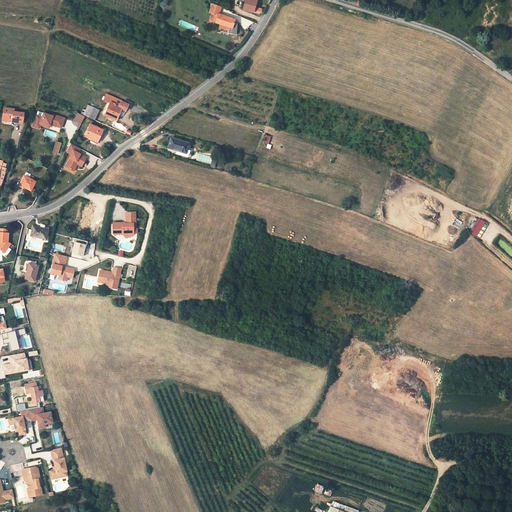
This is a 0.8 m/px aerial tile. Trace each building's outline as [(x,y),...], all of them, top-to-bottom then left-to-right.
[(241,0),(244,1),(243,9),(253,12),(254,7),(252,6),(253,0),(241,0)] [(218,14),(218,15),(220,8),(212,5),(209,13),(211,14),(217,16),(218,14)] [(217,16),(211,14),(209,20),(215,22),(220,23),(230,27),(232,27),(234,20),(218,15),(218,14),(217,16)] [(118,99),(107,94),(106,94),(103,99),(104,99),(110,102),(105,112),(104,114),(116,120),(117,118),(119,112),(124,114),(128,105),(121,102),(119,106),(116,105),(118,99)] [(94,120),(99,110),(88,105),(88,106),(83,115),(94,120)] [(14,109),(4,108),(3,117),(12,118),(12,121),(22,123),(23,113),(14,112),(14,109)] [(52,116),(38,111),(33,124),(41,127),(41,125),(42,123),(50,125),(51,124),(61,128),(64,118),(53,114),(52,116)] [(85,116),(78,113),(74,120),(81,123),(85,116)] [(89,128),(85,136),(97,142),(103,130),(96,127),(91,124),(89,128)] [(166,147),(165,151),(186,157),(190,158),(192,152),(192,150),(187,149),(188,143),(180,140),(181,138),(177,137),(177,139),(171,137),(168,147),(166,147)] [(81,148),(71,143),(67,151),(71,153),(69,157),(70,158),(66,166),(72,169),(76,163),(82,166),(87,157),(79,153),(81,148)] [(24,176),(20,184),(24,186),(23,187),(31,191),(36,182),(24,176)] [(93,208),(83,205),(79,222),(89,224),(92,212),(93,208)] [(79,222),(77,226),(89,229),(93,213),(92,212),(89,224),(79,222)] [(130,234),(133,234),(133,228),(135,228),(135,212),(126,212),(126,220),(127,221),(127,223),(126,223),(124,223),(123,222),(113,223),(112,224),(113,233),(114,235),(116,235),(117,234),(122,234),(125,237),(127,237),(130,234)] [(480,219),(472,235),(481,239),(489,224),(480,219)] [(33,226),(31,235),(46,239),(48,229),(43,228),(43,229),(40,228),(40,227),(33,226)] [(0,231),(0,249),(2,250),(4,252),(10,244),(7,241),(8,233),(6,232),(0,231)] [(87,241),(74,238),(73,242),(76,243),(75,247),(73,246),(72,253),(82,256),(85,245),(86,245),(87,241)] [(64,267),(64,266),(67,256),(56,253),(51,270),(55,272),(55,273),(60,274),(59,277),(60,279),(65,280),(67,279),(67,276),(72,278),(74,269),(67,267),(67,268),(64,267)] [(29,263),(25,278),(34,280),(38,266),(29,263)] [(117,289),(120,269),(113,267),(112,274),(109,273),(99,271),(97,282),(108,284),(111,285),(110,288),(117,289)] [(20,335),(26,334),(24,328),(15,331),(20,348),(23,347),(20,335)] [(2,334),(4,344),(8,343),(10,351),(19,349),(15,331),(2,334)] [(4,374),(32,369),(31,359),(2,364),(4,374)] [(36,386),(36,382),(26,384),(27,388),(25,389),(26,393),(31,393),(32,398),(33,398),(34,403),(39,402),(44,401),(43,396),(42,390),(38,391),(37,386),(36,386)] [(51,422),(49,412),(42,413),(41,407),(28,410),(30,420),(30,421),(36,420),(38,419),(38,422),(37,423),(38,428),(45,427),(44,424),(51,422)] [(25,433),(23,421),(22,419),(24,419),(24,421),(30,420),(28,410),(20,411),(21,416),(12,418),(13,424),(14,431),(18,430),(19,434),(25,433)] [(63,458),(60,448),(50,450),(52,461),(53,460),(55,469),(49,470),(50,479),(62,477),(61,472),(65,471),(66,471),(63,458)] [(39,479),(37,469),(34,467),(21,470),(23,477),(27,477),(27,481),(26,483),(28,490),(27,490),(28,498),(41,495),(40,487),(39,488),(37,479),(39,479)] [(266,471),(262,480),(313,498),(316,490),(266,471)] [(3,500),(12,498),(11,490),(0,492),(0,491),(0,489),(1,489),(0,485),(0,503),(4,502),(3,500)] [(327,488),(324,494),(330,497),(333,491),(327,488)] [(294,496),(292,501),(305,507),(308,502),(294,496)] [(303,511),(288,501),(282,509),(285,511),(303,511)] [(332,508),(342,511),(343,511),(346,506),(334,502),(333,504),(332,506),(332,508)]
